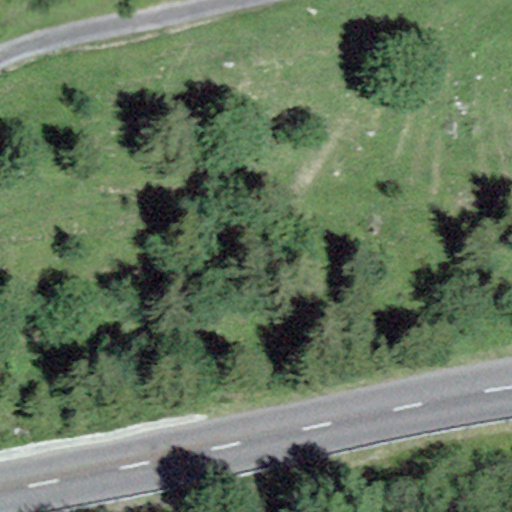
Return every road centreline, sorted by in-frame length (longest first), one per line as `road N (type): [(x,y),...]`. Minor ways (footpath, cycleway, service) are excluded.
road 1 (secondary): [(511,393),(0,489)]
road 2 (track): [(251,0),(110,25),(0,57)]
